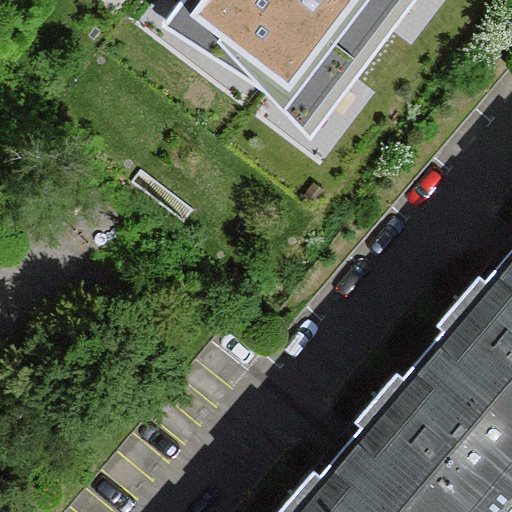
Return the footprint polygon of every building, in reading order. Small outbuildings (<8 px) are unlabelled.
[(184,0),(149,46),(239,98),(309,171),(444,0),(184,0)] [(496,20),(469,0),(466,0),(429,48),(459,71),(496,20)] [(511,259),(509,257),(428,353),(511,424),(511,259)] [(511,424),(428,353),(344,450),(418,511),(490,511),(511,487),(511,424)] [(291,511),(418,511),(344,450),(291,511)]
